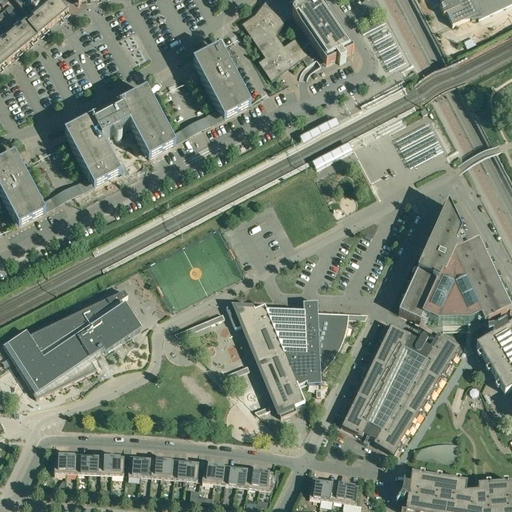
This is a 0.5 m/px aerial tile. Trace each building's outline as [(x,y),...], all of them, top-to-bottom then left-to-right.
[(0,72),(38,41),(68,16),(54,0),(41,0),(24,14),(32,25),(28,28),(24,23),(0,42),(0,72)] [(5,0),(0,0),(0,5),(2,8),(8,4),(5,0)] [(11,0),(24,14),(41,0),(11,0)] [(75,0),(78,8),(105,0),(75,0)] [(255,18),(242,27),(243,29),(263,58),(265,57),(266,60),(258,65),(271,84),(279,79),(282,76),(280,73),(285,70),(287,69),(289,71),(302,63),(304,65),(306,69),(312,65),(313,64),(308,58),(307,59),(301,51),(299,47),(293,38),(292,39),(294,42),(284,50),(276,39),(286,22),(289,24),(292,19),(296,12),(291,6),(300,0),(268,0),(261,9),(255,18)] [(285,26),(312,65),(321,59),(325,66),(333,62),(334,64),(352,55),(315,0),(296,0),(291,4),(295,10),(285,26)] [(479,21),(468,0),(439,0),(443,6),(439,8),(443,18),(447,16),(453,28),(452,28),(452,29),(470,21),(471,22),(477,21),(478,23),(479,23),(479,21)] [(511,0),(468,0),(479,21),(511,5),(511,0)] [(220,52),(207,59),(192,66),(217,114),(198,124),(202,133),(222,123),(223,125),(250,111),(220,52)] [(189,129),(178,134),(169,139),(151,104),(146,95),(115,111),(117,114),(113,115),(109,117),(107,115),(103,117),(104,119),(100,122),(97,125),(95,121),(64,137),(87,182),(68,192),(72,201),(92,190),(93,193),(120,179),(102,144),(112,138),(114,142),(115,143),(116,144),(117,144),(118,144),(119,144),(120,144),(120,143),(121,143),(121,142),(122,141),(122,140),(122,139),(121,139),(119,135),(130,129),(148,164),(175,150),(174,148),(193,137),(189,129)] [(45,218),(44,215),(63,205),(59,197),(39,207),(15,159),(0,166),(0,197),(18,232),(45,218)] [(423,261),(423,262),(419,260),(416,266),(420,268),(417,276),(413,274),(410,280),(414,281),(410,289),(407,288),(404,293),(408,295),(404,303),(400,301),(398,307),(402,309),(398,316),(420,326),(418,331),(416,335),(419,335),(420,332),(422,333),(435,341),(437,338),(421,330),(422,327),(423,327),(426,321),(429,323),(432,324),(437,326),(467,326),(468,326),(480,320),(483,326),(483,327),(484,330),(486,330),(488,330),(490,329),(492,329),(496,328),(497,327),(495,322),(510,315),(510,314),(509,313),(511,312),(511,309),(510,306),(507,307),(503,300),(507,298),(504,292),(500,294),(497,286),(500,284),(498,279),(494,280),(490,273),(494,271),(491,265),(488,267),(484,259),(488,257),(485,252),(481,253),(478,246),(469,249),(467,250),(466,248),(447,208),(430,245),(427,243),(424,249),(428,250),(427,252),(423,260),(423,261)] [(124,309),(121,305),(128,301),(124,295),(29,340),(26,335),(13,343),(12,341),(1,348),(36,402),(97,373),(102,370),(95,359),(102,354),(105,358),(141,334),(125,309),(124,309)] [(364,324),(367,319),(367,318),(314,316),(309,312),(309,309),(303,316),(266,314),(264,309),(254,313),(252,309),(253,311),(226,310),(235,332),(242,329),(280,421),(296,414),(294,410),(304,406),(298,390),(301,389),(303,388),(306,386),(306,389),(320,388),(320,377),(320,376),(328,368),(330,365),(336,356),(337,356),(338,353),(340,350),(341,347),(343,344),(344,340),(346,330),(347,330),(347,327),(347,323),(364,324)] [(222,317),(211,322),(209,323),(211,327),(224,322),(222,317)] [(511,326),(507,329),(504,324),(505,323),(505,322),(503,324),(501,325),(499,326),(497,327),(496,328),(492,329),(490,329),(488,330),(486,330),(484,330),(485,331),(487,331),(487,335),(491,334),(493,338),(476,348),(478,352),(504,396),(511,391),(511,396),(511,397),(511,399),(511,326)] [(418,343),(410,339),(389,329),(340,429),(362,440),(363,437),(366,439),(363,446),(367,449),(371,442),(375,444),(429,350),(424,347),(427,343),(427,342),(427,341),(427,340),(426,339),(425,338),(424,338),(423,338),(422,338),(421,338),(421,339),(420,339),(418,343)] [(437,338),(435,341),(429,350),(375,444),(373,446),(393,459),(461,351),(440,338),(439,339),(437,338)] [(270,413),(268,409),(254,415),(258,418),(270,413)] [(415,452),(414,460),(454,467),(458,443),(456,443),(458,443),(457,447),(453,446),(445,446),(437,446),(429,448),(420,451),(415,452)] [(66,477),(66,459),(55,459),(54,476),(66,477)] [(66,477),(77,477),(78,459),(66,459),(66,477)] [(77,477),(89,478),(89,460),(78,459),(77,477)] [(101,460),(89,460),(89,478),(100,478),(101,460)] [(112,461),(101,460),(100,478),(111,478),(112,461)] [(124,461),(112,461),(111,478),(123,479),(124,461)] [(140,480),(141,462),(129,461),(128,479),(140,480)] [(140,480),(151,481),(152,463),(141,462),(140,480)] [(164,464),(152,463),(151,481),(160,482),(160,485),(162,485),(162,482),(164,464)] [(175,465),(164,464),(162,482),(162,485),(164,486),(164,482),(174,483),(175,465)] [(185,484),(187,466),(175,465),(174,483),(183,484),(183,487),(185,487),(185,484)] [(198,467),(187,466),(185,484),(197,485),(198,467)] [(213,487),(216,469),(204,468),(202,485),(213,487)] [(213,487),(225,488),(227,471),(216,469),(213,487)] [(227,471),(225,488),(236,490),(238,472),(227,471)] [(250,474),(238,472),(236,490),(247,491),(250,474)] [(401,493),(401,495),(463,505),(465,495),(466,485),(459,484),(460,480),(455,479),(454,484),(441,481),(441,477),(436,476),(436,480),(424,479),(424,474),(419,473),(419,478),(411,476),(410,487),(404,486),(404,483),(403,483),(403,485),(403,487),(402,489),(402,491),(401,493)] [(259,493),(261,475),(250,474),(247,491),(259,493)] [(261,475),(259,493),(270,494),(273,477),(261,475)] [(478,494),(465,495),(463,505),(480,508),(511,505),(511,485),(507,486),(507,482),(502,482),(502,487),(490,487),(490,483),(485,483),(485,488),(478,488),(478,494)] [(320,503),(323,485),(312,483),(309,501),(320,503)] [(335,487),(323,485),(320,503),(332,504),(335,487)] [(346,489),(335,487),(332,504),(343,506),(346,489)] [(358,491),(346,489),(343,506),(355,508),(358,491)] [(479,511),(480,508),(463,505),(401,495),(400,496),(400,498),(399,500),(397,502),(396,503),(395,505),(396,506),(397,504),(406,509),(405,511),(479,511)]
